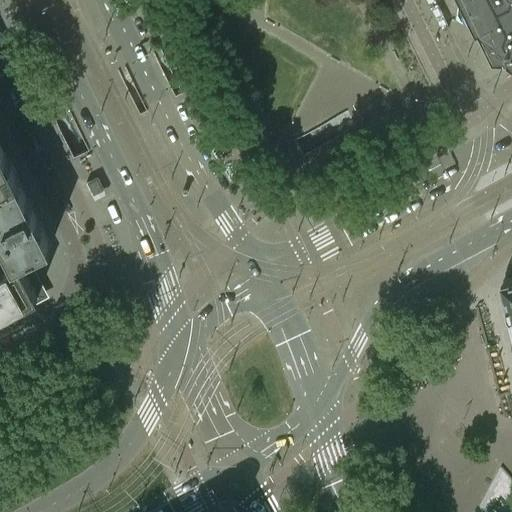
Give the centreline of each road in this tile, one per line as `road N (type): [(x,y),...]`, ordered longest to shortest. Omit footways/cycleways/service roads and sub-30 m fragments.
road 1 (secondary): [(26,0),(156,259),(185,353)]
road 2 (secondary): [(265,282),(110,0)]
road 3 (residential): [(0,94),(78,253),(64,324),(0,357)]
road 4 (tertiary): [(511,143),(265,282)]
road 5 (tertiary): [(320,401),(368,326),(419,269),(511,222)]
road 6 (secondary): [(185,353),(120,460),(41,511)]
road 7 (secondary): [(320,401),(265,282)]
road 8 (secondary): [(185,353),(242,471)]
